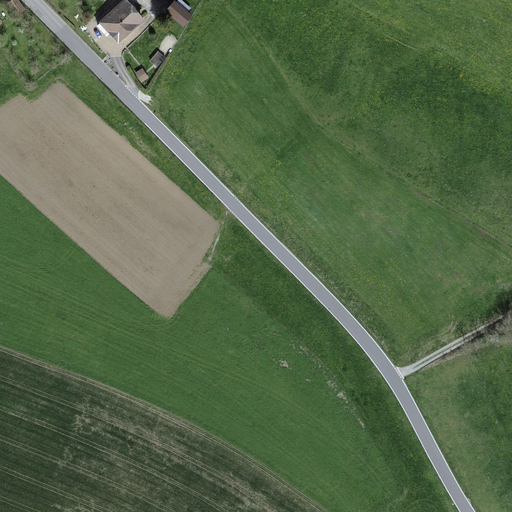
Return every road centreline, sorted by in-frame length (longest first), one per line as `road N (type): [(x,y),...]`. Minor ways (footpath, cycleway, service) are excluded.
road 1 (tertiary): [(32,0),(365,341),(467,511)]
road 2 (track): [(393,377),(511,313)]
